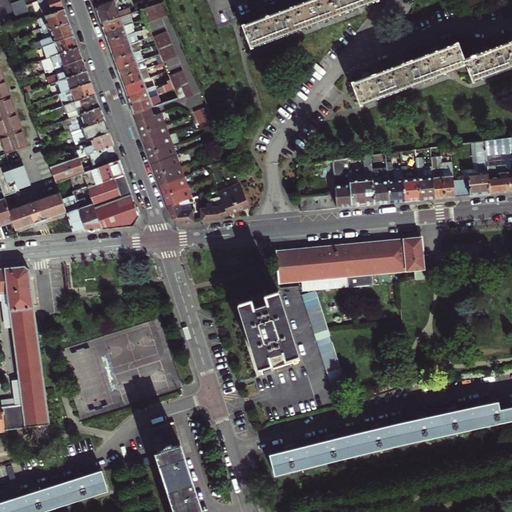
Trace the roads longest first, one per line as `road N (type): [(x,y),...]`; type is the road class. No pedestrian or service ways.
road 1 (residential): [(77,0),(164,242)]
road 2 (residential): [(214,393),(142,415),(97,457),(0,489)]
road 3 (tertiary): [(279,230),(511,208)]
road 4 (residential): [(279,230),(271,162),(277,145),(344,63)]
road 5 (residential): [(344,63),(453,24),(493,31),(511,25)]
road 6 (tertiary): [(0,256),(164,242)]
road 7 (residential): [(214,393),(164,242)]
road 8 (residential): [(252,511),(214,393)]
